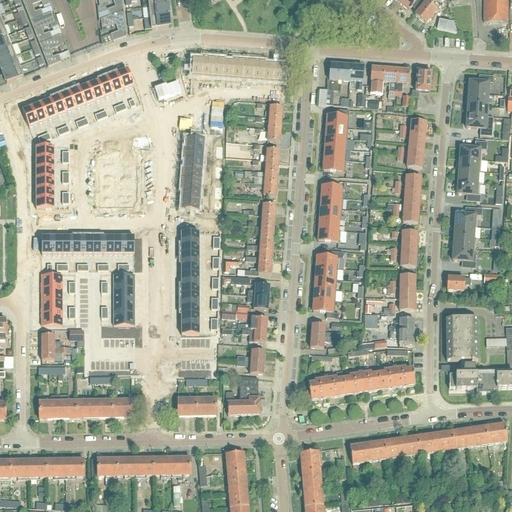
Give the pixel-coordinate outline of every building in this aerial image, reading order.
[(23,0),(21,1),(30,23),(43,18),(41,11),(35,14),(32,7),(41,4),(42,8),(49,5),(48,2),(46,3),(44,0),(23,0)] [(107,11),(110,18),(123,13),(121,0),(97,0),(99,8),(97,9),(98,12),(105,9),(103,5),(112,2),(115,8),(107,11)] [(166,7),(165,0),(147,0),(148,9),(166,7)] [(404,0),(400,6),(409,12),(418,0),(404,0)] [(428,0),(415,17),(426,25),(436,12),(430,7),(434,2),(435,3),(437,0),(428,0)] [(483,0),(483,24),(507,24),(507,0),(483,0)] [(148,9),(149,20),(167,18),(166,7),(148,9)] [(113,43),(126,38),(123,13),(110,18),(99,22),(100,22),(101,33),(100,33),(100,37),(108,34),(106,30),(115,27),(118,33),(110,36),(113,42),(101,47),(102,47),(113,43)] [(30,23),(39,46),(52,41),(52,40),(49,34),(43,36),(41,30),(50,26),(51,30),(58,28),(56,24),(55,25),(51,15),(53,14),(52,14),(43,18),(30,23)] [(151,31),(168,29),(167,18),(149,20),(151,31)] [(438,21),(436,31),(456,35),(453,24),(438,21)] [(52,59),(50,52),(59,49),(60,53),(67,50),(65,47),(64,48),(60,38),(61,37),(52,40),(52,41),(39,46),(48,69),(61,64),(61,63),(70,60),(70,59),(61,63),(58,57),(52,59)] [(0,41),(0,52),(11,48),(7,38),(0,41)] [(0,52),(0,64),(15,58),(11,48),(0,52)] [(0,64),(0,68),(2,75),(19,68),(15,58),(0,64)] [(192,61),(191,79),(201,80),(203,62),(192,61)] [(203,62),(201,80),(211,80),(213,63),(203,62)] [(213,63),(211,80),(222,81),(223,63),(213,63)] [(223,63),(222,81),(232,82),(233,64),(223,63)] [(233,64),(232,82),(242,83),(243,65),(233,64)] [(243,65),(242,83),(252,83),(254,66),(243,65)] [(254,66),(252,83),(262,84),(264,66),(254,66)] [(264,66),(262,84),(273,85),(274,67),(264,66)] [(274,67),(273,85),(283,86),(284,68),(274,67)] [(341,83),(349,84),(351,68),(330,67),(328,93),(340,94),(341,83)] [(7,85),(23,79),(19,68),(2,75),(7,85)] [(355,92),(361,92),(362,93),(362,88),(363,69),(351,68),(349,84),(356,84),(355,92)] [(383,84),(384,71),(371,70),(370,83),(371,83),(371,89),(370,89),(370,90),(370,96),(375,97),(382,97),(383,84)] [(127,71),(117,75),(124,92),(133,88),(127,71)] [(383,84),(388,85),(388,90),(387,98),(394,99),(396,71),(384,71),(383,84)] [(401,99),(402,85),(408,86),(409,72),(396,71),(394,99),(401,99)] [(411,93),(411,99),(417,100),(418,94),(429,95),(430,74),(417,73),(415,93),(411,93)] [(117,75),(107,79),(114,96),(124,92),(117,75)] [(468,87),(467,96),(487,97),(488,85),(492,86),(493,79),(489,78),(488,85),(469,84),(469,87),(468,87)] [(107,79),(98,83),(104,99),(114,96),(107,79)] [(98,83),(88,87),(95,103),(104,99),(98,83)] [(88,87),(79,90),(85,107),(95,103),(88,87)] [(79,90),(69,94),(76,111),(85,107),(79,90)] [(69,94),(60,98),(66,114),(76,111),(69,94)] [(467,102),(467,107),(486,109),(487,97),(467,96),(466,102),(467,102)] [(60,98),(50,102),(57,118),(66,114),(60,98)] [(50,102),(41,105),(47,122),(57,118),(50,102)] [(41,105),(31,109),(38,126),(47,122),(41,105)] [(466,112),(465,118),(486,120),(486,109),(467,107),(467,112),(466,112)] [(31,109),(22,113),(28,130),(38,126),(31,109)] [(269,115),(269,120),(281,121),(282,109),(270,109),(269,115)] [(486,120),(465,118),(465,128),(466,128),(465,130),(480,131),(479,138),(491,139),(492,127),(485,127),(486,120)] [(327,119),(326,130),(347,132),(348,120),(327,119)] [(269,120),(268,132),(280,133),(281,121),(269,120)] [(411,124),(410,136),(425,137),(426,125),(411,124)] [(325,141),(346,142),(347,132),(326,130),(325,141)] [(279,144),(280,133),(268,132),(267,144),(279,144)] [(410,136),(409,147),(424,148),(425,137),(410,136)] [(186,141),(185,151),(203,152),(204,142),(186,141)] [(325,141),(324,151),(346,153),(346,142),(325,141)] [(458,153),(458,162),(481,163),(481,157),(485,157),(486,145),(474,144),(474,151),(460,150),(459,153),(458,153)] [(409,147),(408,158),(423,159),(424,148),(409,147)] [(35,150),(35,160),(53,160),(53,149),(35,150)] [(185,151),(184,161),(202,163),(203,152),(185,151)] [(324,151),(323,162),(345,164),(345,163),(342,163),(343,153),(346,153),(324,151)] [(266,158),(266,163),(278,164),(279,152),(267,152),(267,154),(266,158)] [(101,162),(101,207),(106,207),(117,207),(117,202),(134,202),(134,162),(119,162),(119,159),(118,158),(117,157),(116,157),(114,158),(114,159),(114,162),(110,162),(101,162)] [(423,159),(408,158),(407,170),(422,171),(423,159)] [(35,160),(35,170),(53,170),(53,160),(35,160)] [(184,161),(184,172),(201,173),(202,163),(184,161)] [(323,162),(323,173),(344,175),(345,164),(323,162)] [(458,168),(458,173),(480,175),(481,163),(458,162),(457,168),(458,168)] [(266,163),(265,175),(277,176),(278,164),(266,163)] [(35,170),(36,180),(53,180),(53,170),(35,170)] [(184,172),(183,182),(201,183),(201,173),(184,172)] [(457,178),(456,185),(479,186),(477,186),(477,175),(480,175),(458,173),(458,178),(457,178)] [(252,180),(252,179),(257,179),(265,180),(264,187),(276,188),(277,176),(265,175),(252,174),(252,175),(245,174),(245,179),(252,180)] [(36,180),(36,191),(53,191),(53,180),(36,180)] [(406,180),(405,191),(420,192),(421,181),(406,180)] [(183,182),(182,192),(200,194),(201,183),(183,182)] [(479,186),(456,185),(456,194),(457,194),(456,197),(476,198),(475,205),(479,205),(480,198),(478,198),(479,186)] [(276,188),(264,187),(257,186),(250,186),(250,191),(256,191),(264,192),(264,198),(275,199),(276,188)] [(321,189),(321,200),(342,202),(343,191),(321,189)] [(36,191),(36,201),(53,201),(53,191),(36,191)] [(405,191),(404,203),(419,204),(420,192),(405,191)] [(182,192),(181,203),(199,204),(200,194),(182,192)] [(342,202),(321,200),(320,211),(341,213),(342,202)] [(36,201),(36,211),(53,211),(53,201),(36,201)] [(181,203),(180,213),(198,214),(199,204),(181,203)] [(399,213),(404,214),(418,215),(419,204),(404,203),(404,208),(394,207),(393,213),(399,213)] [(263,206),(262,218),(274,219),(275,207),(263,206)] [(340,223),(344,224),(345,219),(341,219),(341,213),(320,211),(319,222),(340,223)] [(454,219),(453,227),(476,229),(476,223),(481,223),(481,218),(482,211),(477,211),(477,218),(455,216),(455,219),(454,219)] [(417,227),(418,215),(404,214),(403,225),(417,227)] [(262,218),(261,230),(273,231),(274,219),(262,218)] [(318,232),(340,234),(340,223),(319,222),(318,232)] [(454,235),(453,240),(475,241),(473,241),(474,230),(476,230),(476,229),(453,227),(453,235),(454,235)] [(261,230),(261,241),(272,242),(273,231),(261,230)] [(340,234),(318,232),(317,244),(339,245),(340,234)] [(181,235),(181,245),(198,245),(198,235),(181,235)] [(402,235),(402,247),(416,247),(417,236),(402,235)] [(41,239),(41,257),(51,257),(51,239),(41,239)] [(51,239),(51,257),(62,257),(62,239),(51,239)] [(62,239),(62,257),(72,257),(72,239),(62,239)] [(72,239),(72,257),(82,257),(82,239),(72,239)] [(82,239),(82,257),(92,257),(92,239),(82,239)] [(92,239),(92,257),(103,257),(103,239),(92,239)] [(103,239),(103,257),(113,257),(113,239),(103,239)] [(113,239),(113,257),(123,257),(123,239),(113,239)] [(123,239),(123,257),(134,257),(133,239),(123,239)] [(452,245),(452,252),(472,254),(472,251),(475,251),(475,241),(453,240),(453,245),(452,245)] [(247,248),(247,252),(260,253),(272,254),(272,242),(261,241),(260,249),(252,248),(247,248)] [(181,245),(181,256),(198,256),(198,245),(181,245)] [(402,247),(401,258),(416,258),(416,247),(402,247)] [(472,254),(452,252),(451,260),(452,260),(452,263),(471,264),(471,271),(475,272),(475,264),(471,264),(472,254)] [(260,253),(259,260),(246,259),(246,264),(259,265),(271,266),(272,254),(260,253)] [(330,260),(316,259),(316,271),(337,272),(338,261),(342,262),(342,255),(331,254),(330,260)] [(181,256),(181,266),(198,266),(198,256),(181,256)] [(401,269),(415,270),(416,258),(401,258),(401,269)] [(228,269),(238,269),(238,264),(224,264),(223,276),(228,276),(228,269)] [(244,278),(244,277),(258,278),(258,276),(270,277),(271,266),(259,265),(258,272),(250,271),(250,273),(245,273),(237,273),(237,277),(244,278)] [(181,266),(181,276),(198,276),(198,266),(181,266)] [(316,271),(315,281),(336,283),(337,272),(316,271)] [(181,276),(181,286),(198,286),(198,276),(181,276)] [(113,278),(113,290),(134,290),(134,277),(113,278)] [(483,286),(498,287),(498,277),(483,277),(483,286)] [(41,278),(41,290),(62,290),(62,278),(41,278)] [(400,279),(400,291),(414,291),(415,279),(400,279)] [(448,280),(447,294),(463,294),(463,287),(470,288),(470,281),(464,281),(448,280)] [(314,292),(335,294),(336,283),(315,281),(314,292)] [(181,286),(181,297),(198,297),(198,286),(181,286)] [(255,286),(255,293),(249,293),(247,293),(247,299),(269,300),(269,287),(255,286)] [(41,290),(41,303),(62,303),(62,290),(41,290)] [(113,290),(113,303),(134,303),(134,290),(113,290)] [(400,291),(400,302),(414,302),(414,291),(400,291)] [(313,303),(335,304),(335,294),(314,292),(313,303)] [(181,297),(181,307),(198,307),(198,297),(181,297)] [(268,312),(269,300),(247,299),(247,305),(254,305),(254,311),(268,312)] [(400,313),(414,314),(414,302),(400,302),(400,313)] [(41,303),(41,316),(62,316),(62,303),(41,303)] [(113,303),(113,316),(134,316),(134,303),(113,303)] [(335,304),(313,303),(312,314),(326,315),(326,321),(338,322),(338,316),(334,315),(335,304)] [(181,307),(181,317),(198,317),(198,307),(181,307)] [(231,307),(231,314),(236,315),(247,315),(247,308),(237,307),(231,307)] [(388,311),(383,311),(383,317),(394,318),(394,307),(388,307),(388,311)] [(236,315),(231,314),(222,313),(221,322),(235,323),(235,320),(236,315)] [(41,316),(41,328),(62,329),(62,316),(41,316)] [(113,316),(113,328),(134,329),(134,316),(113,316)] [(181,317),(181,327),(198,327),(198,317),(181,317)] [(364,331),(376,332),(376,318),(364,318),(364,331)] [(251,319),(250,332),(266,333),(267,321),(251,319)] [(414,335),(414,322),(399,321),(399,322),(394,322),(394,333),(399,334),(414,335)] [(445,321),(445,332),(477,332),(476,321),(445,321)] [(96,333),(104,333),(103,324),(95,324),(96,333)] [(181,327),(181,338),(198,338),(198,327),(181,327)] [(330,335),(325,335),(325,328),(311,327),(311,338),(338,340),(338,336),(330,335)] [(241,337),(248,338),(249,338),(248,344),(265,346),(266,333),(250,332),(242,332),(241,337)] [(445,332),(445,342),(477,342),(477,332),(445,332)] [(83,333),(69,333),(69,344),(76,344),(76,350),(83,350),(83,333)] [(113,335),(113,342),(118,341),(118,348),(124,348),(124,334),(113,335)] [(388,342),(399,342),(399,347),(413,347),(414,335),(399,334),(388,334),(388,342)] [(41,338),(41,351),(60,351),(60,346),(60,345),(54,345),(54,338),(41,338)] [(324,345),(329,345),(345,346),(346,341),(338,341),(338,340),(311,338),(310,350),(323,351),(324,345)] [(445,342),(445,353),(477,352),(477,342),(445,342)] [(367,352),(371,351),(371,352),(374,351),(386,350),(385,343),(373,344),(374,346),(365,347),(361,348),(362,353),(367,353),(367,352)] [(41,351),(41,363),(54,363),(61,363),(62,356),(69,356),(69,351),(60,351),(41,351)] [(72,366),(82,366),(82,352),(72,352),(72,366)] [(446,363),(463,363),(477,363),(477,352),(445,353),(446,363)] [(251,360),(251,365),(264,366),(265,354),(252,353),(251,360)] [(236,369),(250,370),(250,376),(263,377),(264,366),(251,365),(244,364),(236,364),(236,369)] [(402,370),(394,371),(396,390),(405,389),(414,388),(413,374),(412,371),(405,372),(405,369),(402,370)] [(217,370),(217,378),(227,379),(228,370),(217,370)] [(463,370),(463,377),(465,377),(465,392),(475,392),(475,396),(476,396),(475,377),(474,377),(474,370),(463,370)] [(383,375),(376,376),(379,393),(388,392),(396,390),(394,371),(385,372),(383,373),(383,375)] [(367,375),(358,376),(361,395),(370,394),(379,393),(376,376),(371,377),(371,374),(367,375)] [(349,380),(341,381),(344,398),(352,397),(361,395),(358,376),(350,377),(348,378),(349,380)] [(455,392),(465,392),(465,377),(463,377),(448,378),(448,391),(455,391),(455,392)] [(486,377),(475,377),(476,396),(486,396),(486,377)] [(496,377),(486,377),(486,396),(496,396),(496,377)] [(506,377),(496,377),(496,396),(497,396),(497,391),(506,391),(506,377)] [(248,405),(239,405),(240,418),(259,418),(259,405),(258,405),(258,401),(257,387),(258,382),(239,380),(239,402),(248,401),(248,405)] [(332,380),(323,381),(326,400),(335,399),(344,398),(341,381),(337,382),(336,380),(332,380)] [(309,392),(307,393),(308,403),(317,402),(326,400),(323,381),(315,383),(315,385),(308,386),(309,392)] [(239,405),(233,405),(233,395),(225,395),(225,406),(227,406),(227,418),(240,418),(239,405)] [(66,397),(57,397),(57,404),(57,422),(67,422),(76,422),(76,404),(69,404),(68,397),(66,397)] [(85,403),(76,404),(76,422),(85,421),(94,421),(94,403),(94,399),(85,399),(85,403)] [(187,401),(177,402),(177,420),(187,419),(197,419),(196,401),(187,401)] [(206,401),(196,401),(197,419),(206,419),(216,419),(216,416),(215,402),(215,401),(206,401)] [(94,403),(94,421),(104,421),(113,421),(112,403),(104,403),(103,403),(94,403)] [(122,403),(112,403),(113,421),(122,421),(132,421),(131,403),(122,403)] [(48,404),(38,404),(39,422),(48,422),(57,422),(57,404),(48,404)] [(509,437),(499,438),(502,457),(511,455),(509,437)] [(499,438),(489,440),(492,458),(502,457),(499,438)] [(489,440),(480,441),(483,459),(492,458),(489,440)] [(480,441),(470,443),(473,461),(483,459),(480,441)] [(470,443),(461,444),(463,462),(473,461),(470,443)] [(461,444),(451,446),(454,464),(463,462),(461,444)] [(451,446),(442,447),(444,465),(454,464),(451,446)] [(442,447),(432,449),(435,467),(444,465),(442,447)] [(414,451),(417,470),(426,468),(423,450),(414,451)] [(414,451),(405,452),(408,471),(417,470),(414,451)] [(306,463),(325,461),(324,452),(305,454),(306,463)] [(405,452),(396,454),(399,472),(408,471),(405,452)] [(396,454),(387,455),(390,473),(399,472),(396,454)] [(387,455),(378,456),(381,475),(390,473),(387,455)] [(369,457),(372,476),(381,475),(378,456),(369,457)] [(227,468),(245,467),(244,457),(226,458),(227,468)] [(369,457),(360,459),(363,478),(372,476),(369,457)] [(351,460),(354,479),(363,478),(360,459),(351,460)] [(161,461),(152,461),(152,479),(162,479),(171,478),(171,460),(161,461)] [(180,460),(171,460),(171,478),(171,480),(180,480),(180,478),(190,478),(189,460),(180,460)] [(106,462),(96,462),(97,480),(106,480),(106,488),(116,488),(116,479),(115,479),(115,461),(106,462)] [(124,461),(115,461),(115,479),(116,479),(125,479),(134,479),(134,461),(124,461)] [(143,461),(134,461),(134,479),(143,479),(152,479),(152,461),(143,461)] [(307,472),(326,470),(325,461),(306,463),(307,472)] [(55,462),(46,463),(46,481),(55,480),(65,480),(64,462),(55,462)] [(73,462),(64,462),(65,480),(74,480),(83,480),(83,462),(73,462)] [(0,463),(0,481),(9,481),(9,463),(0,463)] [(18,463),(9,463),(9,481),(18,481),(28,481),(27,463),(18,463)] [(36,463),(27,463),(28,481),(37,481),(46,481),(46,463),(36,463)] [(217,483),(216,463),(209,464),(210,483),(217,483)] [(228,478),(245,477),(245,467),(227,468),(228,478)] [(308,481),(327,480),(326,470),(307,472),(308,481)] [(229,488),(246,487),(245,477),(228,478),(229,488)] [(308,491),(328,489),(327,480),(308,481),(308,491)] [(230,498),(247,497),(246,487),(229,488),(230,498)] [(183,490),(185,504),(192,503),(190,489),(183,490)] [(309,500),(328,498),(328,489),(308,491),(309,500)] [(230,508),(248,507),(247,497),(230,498),(230,508)] [(310,509),(329,507),(328,498),(309,500),(310,509)]
